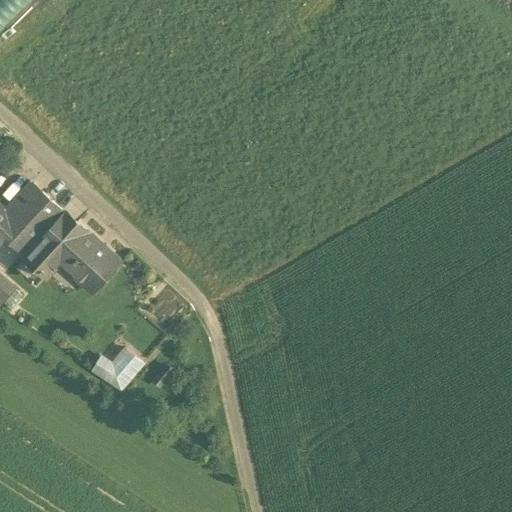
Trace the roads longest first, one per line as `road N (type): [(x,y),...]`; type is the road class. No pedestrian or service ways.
road 1 (residential): [(0,115),(203,302),(218,333)]
road 2 (unclassified): [(218,333),(257,511)]
